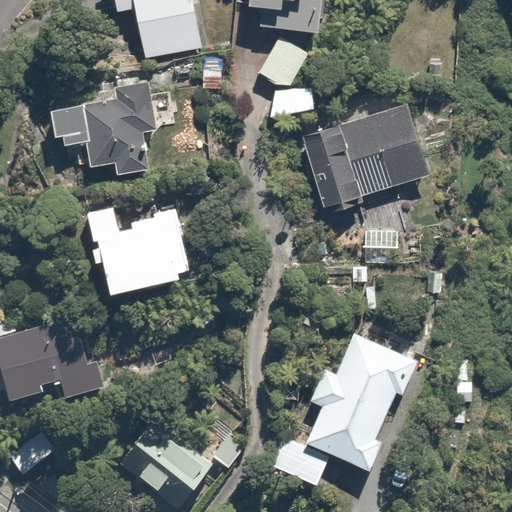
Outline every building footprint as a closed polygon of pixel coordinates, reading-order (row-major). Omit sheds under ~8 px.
[(201,0),(121,0),(125,15),(142,12),(151,59),(210,48),(201,0)] [(258,0),(257,13),(267,14),(266,27),(317,35),(322,0),(258,0)] [(278,37),(259,74),(294,92),(313,55),(278,37)] [(122,101),(55,114),(62,150),(86,146),(92,174),(120,169),(121,179),(141,175),(135,147),(147,145),(145,131),(160,128),(152,87),(121,93),(122,101)] [(274,92),(274,119),(326,118),(325,92),(274,92)] [(441,178),(416,105),(307,142),(332,215),(441,178)] [(174,187),(85,214),(103,273),(114,269),(124,300),(201,277),(174,187)] [(79,316),(0,340),(0,369),(4,382),(13,379),(21,406),(48,397),(45,388),(62,382),(67,401),(102,390),(79,316)] [(323,490),(335,459),(376,475),(423,356),(359,331),(341,376),(324,370),(311,404),(323,409),(309,445),(290,438),(277,472),(323,490)] [(198,457),(163,426),(126,468),(144,484),(150,477),(167,491),(161,497),(178,511),(181,511),(222,465),(229,471),(247,451),(222,429),(198,457)]
